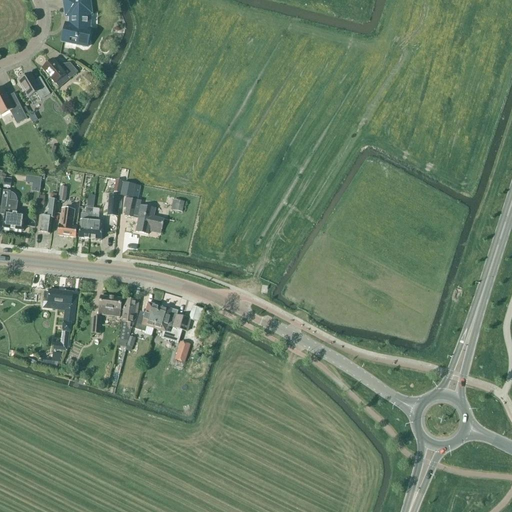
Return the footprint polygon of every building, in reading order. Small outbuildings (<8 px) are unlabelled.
[(90,29),(90,14),(91,14),(89,0),(63,0),(66,16),(66,17),(67,17),(68,17),(70,17),(69,25),(68,24),(67,24),(66,24),(66,25),(65,25),(65,26),(62,43),(80,46),(82,48),(83,49),(85,49),(87,48),(88,46),(89,45),(89,43),(89,41),(91,29),(90,29)] [(53,60),(42,70),(55,84),(66,75),(70,79),(78,73),(70,64),(62,70),(53,60)] [(91,84),(95,79),(88,73),(83,78),(91,84)] [(38,86),(31,74),(18,82),(28,99),(36,94),(40,101),(50,95),(43,83),(38,86)] [(7,98),(3,88),(0,89),(0,114),(1,116),(10,112),(17,125),(27,120),(14,94),(7,98)] [(26,174),(26,182),(32,182),(31,190),(40,191),(42,176),(26,174)] [(11,189),(12,179),(4,178),(3,188),(11,189)] [(121,193),(120,196),(133,199),(136,186),(123,183),(121,193)] [(65,202),(67,188),(60,187),(58,201),(65,202)] [(23,232),(25,216),(25,215),(16,213),(18,202),(17,202),(17,200),(16,197),(15,195),(13,194),(10,193),(11,192),(3,191),(0,214),(0,215),(5,216),(3,229),(23,232)] [(118,209),(119,198),(109,197),(107,216),(117,217),(118,209)] [(162,230),(164,220),(153,218),(155,210),(140,206),(141,202),(125,199),(123,208),(126,209),(124,216),(138,219),(136,233),(148,235),(150,227),(162,230)] [(183,203),(173,201),(171,210),(182,212),(183,203)] [(54,219),(56,204),(50,203),(48,218),(40,217),(38,233),(50,235),(52,219),(54,219)] [(72,227),(75,206),(69,205),(68,210),(62,210),(60,226),(59,226),(57,236),(75,238),(77,228),(72,227)] [(89,215),(90,215),(90,214),(93,214),(93,209),(86,209),(85,213),(84,214),(81,214),(79,239),(88,240),(89,229),(88,228),(89,222),(88,222),(88,220),(89,220),(89,215)] [(99,216),(90,215),(89,215),(89,220),(88,220),(88,222),(89,222),(88,228),(89,229),(88,240),(101,241),(103,223),(98,223),(99,216)] [(49,293),(48,303),(60,304),(59,311),(65,312),(64,323),(63,323),(61,344),(54,343),(53,350),(67,351),(69,332),(71,332),(72,324),(74,324),(76,306),(71,305),(73,294),(49,291),(49,293)] [(120,311),(122,299),(100,297),(99,309),(98,315),(120,318),(120,311)] [(120,340),(118,347),(126,348),(127,342),(128,342),(130,337),(129,337),(137,317),(139,302),(125,300),(123,312),(124,312),(120,340)] [(139,316),(135,330),(145,333),(147,327),(153,329),(160,307),(148,304),(144,317),(139,316)] [(160,307),(153,329),(163,332),(161,339),(168,341),(178,344),(180,336),(181,331),(187,333),(190,321),(190,320),(189,320),(176,316),(177,312),(172,311),(160,307)] [(197,312),(194,322),(200,324),(204,310),(198,308),(197,312)] [(100,335),(101,319),(93,318),(91,334),(100,335)] [(128,342),(127,346),(133,347),(135,339),(130,337),(128,342)] [(190,345),(181,342),(175,361),(184,364),(190,345)] [(79,356),(83,348),(72,344),(69,351),(79,356)]
